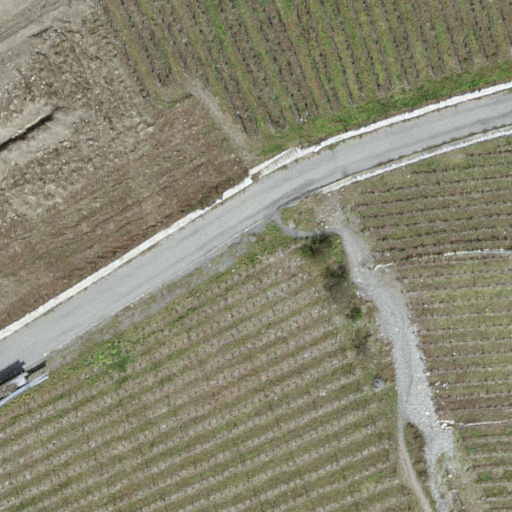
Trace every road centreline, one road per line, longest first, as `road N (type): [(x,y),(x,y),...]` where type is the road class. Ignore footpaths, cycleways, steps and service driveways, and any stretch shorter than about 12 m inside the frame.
road 1 (unclassified): [(511,102),(330,161),(112,290)]
road 2 (unclassified): [(0,359),(112,290)]
